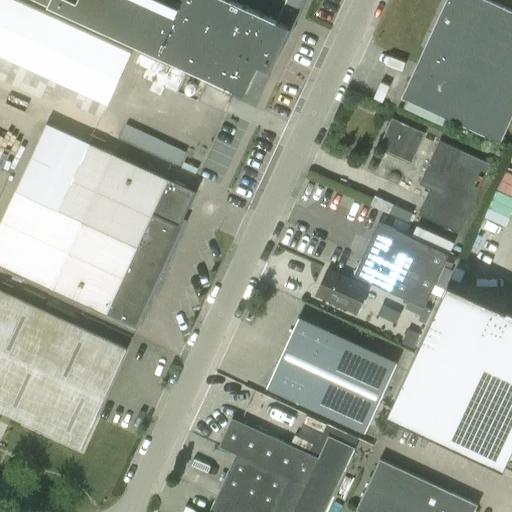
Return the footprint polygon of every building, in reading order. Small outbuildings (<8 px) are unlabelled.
[(0,0),(0,52),(108,102),(132,51),(19,0),(38,0),(126,40),(175,62),(211,78),(233,88),(233,89),(244,94),(258,65),(269,70),(271,71),(292,26),(290,25),(294,16),(297,17),(305,0),(0,0)] [(446,0),(416,65),(410,80),(402,97),(500,142),(511,115),(511,10),(488,0),(446,0)] [(392,118),(378,147),(411,162),(425,133),(392,118)] [(46,123),(0,223),(0,264),(106,313),(105,314),(106,315),(107,313),(136,326),(135,328),(137,329),(138,327),(137,326),(183,226),(180,224),(182,220),(183,221),(185,215),(187,212),(188,208),(191,203),(196,191),(169,178),(168,179),(46,123)] [(430,188),(418,214),(458,232),(490,163),(492,159),(480,154),(478,158),(439,140),(419,183),(430,188)] [(498,187),(511,194),(511,173),(506,170),(498,187)] [(394,203),(389,212),(409,221),(411,218),(413,212),(394,203)] [(420,315),(434,284),(448,254),(378,222),(354,275),(409,300),(405,308),(420,315)] [(316,295),(330,301),(356,313),(368,287),(343,276),(328,269),(316,295)] [(0,411),(4,413),(80,448),(94,417),(126,348),(0,289),(0,411)] [(508,314),(458,291),(411,392),(505,437),(511,422),(511,311),(510,310),(508,314)] [(397,363),(349,341),(298,317),(267,387),(365,432),(397,363)] [(236,454),(208,511),(324,511),(358,440),(306,416),(297,436),(295,435),(290,444),(232,417),(219,446),(236,454)] [(356,509),(361,511),(473,511),(478,504),(380,459),(356,509)]
